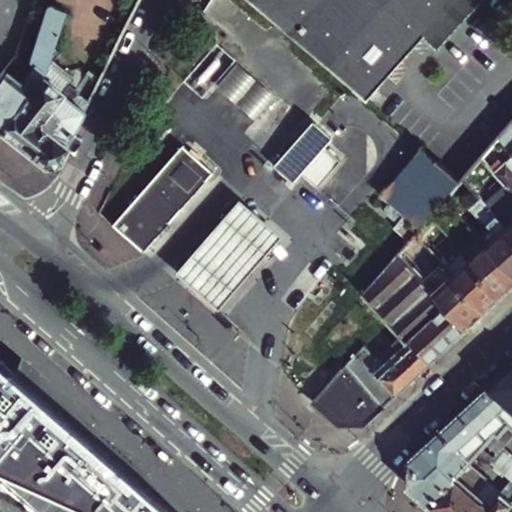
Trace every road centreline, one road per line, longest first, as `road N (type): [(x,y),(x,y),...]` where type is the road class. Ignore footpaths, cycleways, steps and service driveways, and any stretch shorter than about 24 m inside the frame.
road 1 (primary): [(340,505),(32,233)]
road 2 (primary): [(0,270),(273,511)]
road 3 (residential): [(167,0),(65,199),(32,233)]
road 4 (residential): [(511,333),(340,505)]
